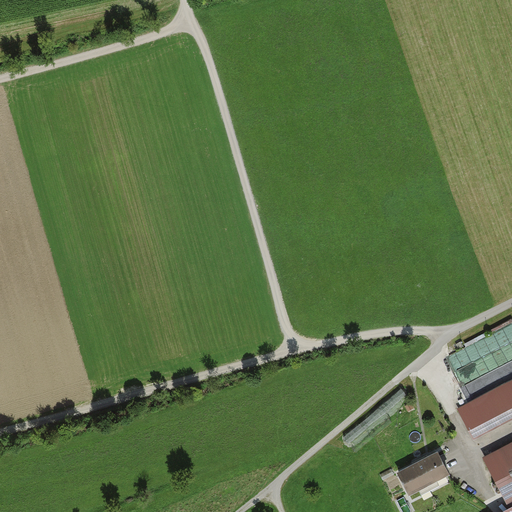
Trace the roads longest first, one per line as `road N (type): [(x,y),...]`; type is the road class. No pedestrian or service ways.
road 1 (track): [(191,20),(293,349)]
road 2 (track): [(293,349),(0,432)]
road 3 (track): [(444,338),(271,488)]
road 4 (track): [(186,0),(191,20),(161,34),(0,79)]
road 5 (track): [(444,338),(411,330),(293,349)]
